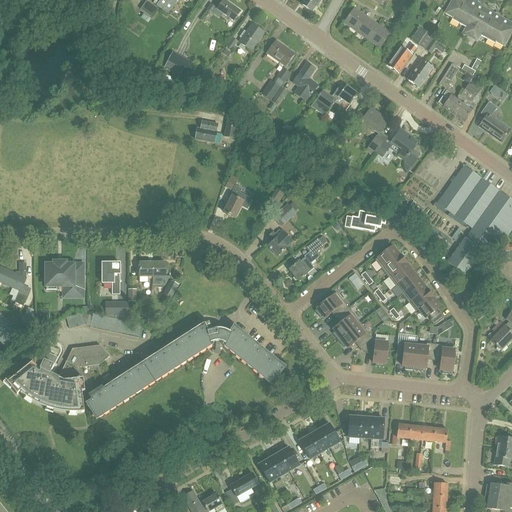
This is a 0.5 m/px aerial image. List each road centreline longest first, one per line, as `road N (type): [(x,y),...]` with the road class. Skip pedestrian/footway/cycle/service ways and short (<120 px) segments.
road 1 (residential): [(463,392),(469,326),(401,232),(389,233),(288,315)]
road 2 (residential): [(0,234),(199,235),(235,251),(288,315)]
road 3 (unclassified): [(511,177),(314,37)]
road 4 (residential): [(337,378),(166,482)]
road 5 (residential): [(463,392),(337,378)]
